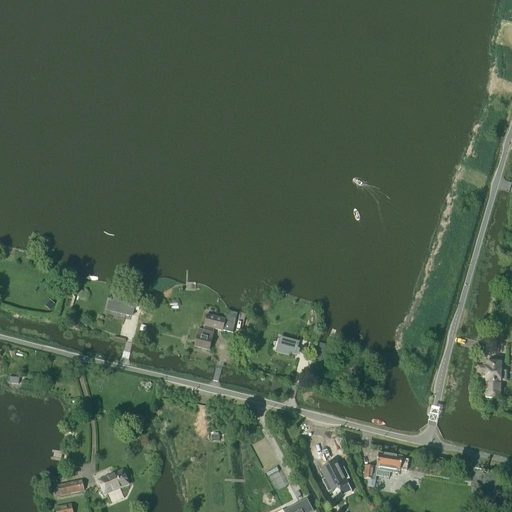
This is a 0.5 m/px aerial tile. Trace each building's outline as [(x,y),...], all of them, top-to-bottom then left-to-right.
[(135,309),(137,304),(114,299),(111,312),(131,316),(133,309),(135,309)] [(232,333),(237,314),(228,312),(225,320),(206,315),(203,327),(205,327),(203,332),(199,331),(195,347),(209,351),(214,329),(222,331),(223,331),(232,333)] [(296,356),(299,343),(281,338),(279,347),(289,350),(289,352),(290,353),(289,354),(296,356)] [(320,362),(325,345),(320,344),(315,361),(320,362)] [(478,367),(477,373),(479,373),(479,374),(482,374),(482,373),(486,374),(485,383),(486,383),(485,399),(499,399),(501,363),(486,362),(486,367),(478,367)] [(378,454),(376,468),(380,469),(379,471),(390,473),(397,475),(398,472),(399,472),(400,471),(407,472),(408,461),(401,460),(402,458),(378,454)] [(333,459),(329,460),(329,461),(328,461),(328,462),(328,463),(329,465),(327,466),(326,465),(320,467),(320,468),(324,479),(321,480),(325,492),(332,490),(333,491),(343,488),(340,478),(343,477),(340,467),(336,468),(333,459)] [(374,468),(360,466),(361,475),(365,476),(364,480),(368,485),(367,488),(373,489),(374,481),(372,481),(374,468)] [(104,496),(129,486),(123,471),(98,482),(104,496)] [(55,497),(84,491),(82,481),(53,488),(55,497)] [(313,511),(307,500),(284,511),(283,511),(313,511)]
